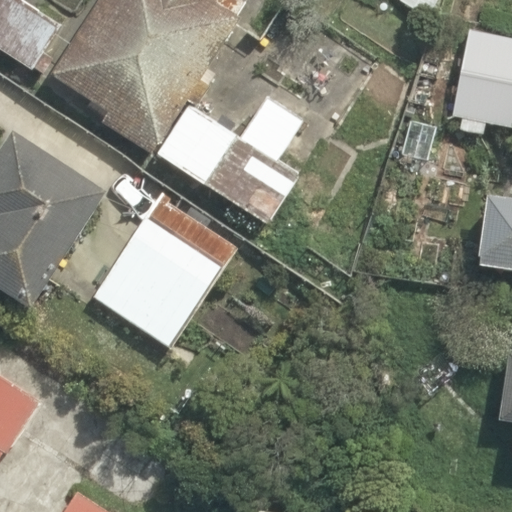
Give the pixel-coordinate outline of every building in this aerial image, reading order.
[(61,14),(33,0),(0,0),(0,49),(32,67),(61,14)] [(101,102),(92,115),(143,149),(242,0),(92,0),(48,66),(101,102)] [(511,127),(511,36),(464,28),(448,116),(511,127)] [(202,114),(181,99),(149,146),(265,227),(298,180),(268,160),(303,109),(268,85),(245,117),(215,96),(202,114)] [(0,122),(0,286),(24,302),(99,186),(0,122)] [(511,269),(511,190),(480,187),(473,266),(511,269)] [(215,259),(144,212),(87,299),(157,346),(215,259)] [(511,344),(505,344),(496,453),(511,454),(511,344)] [(0,457),(41,394),(0,367),(0,457)] [(122,511),(76,483),(57,511),(122,511)]
